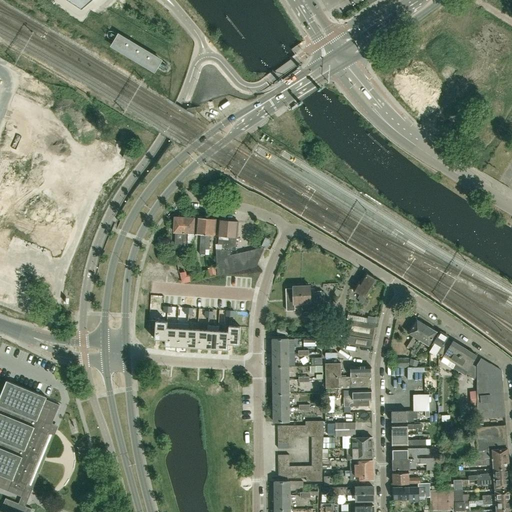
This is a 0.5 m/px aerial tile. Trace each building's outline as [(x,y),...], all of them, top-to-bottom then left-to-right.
[(67,0),(82,9),(92,1),(91,0),(67,0)] [(154,71),(160,61),(160,60),(119,35),(113,46),(154,71)] [(123,157),(131,160),(133,161),(136,154),(126,150),(123,157)] [(177,191),(183,184),(179,181),(173,188),(177,191)] [(63,240),(74,208),(39,208),(39,212),(43,212),(41,217),(36,217),(33,225),(33,229),(63,240)] [(182,253),(183,248),(184,217),(174,217),(173,232),(175,232),(174,247),(178,248),(178,253),(182,253)] [(194,218),(184,217),(183,248),(187,248),(188,233),(193,233),(194,218)] [(199,248),(200,248),(199,254),(206,254),(206,249),(204,249),(207,219),(197,218),(196,233),(200,234),(199,248)] [(216,219),(207,219),(204,249),(206,249),(206,254),(209,254),(209,249),(210,234),(215,235),(216,219)] [(221,245),(221,250),(216,250),(217,276),(231,273),(228,256),(226,255),(225,250),(228,220),(219,220),(217,235),(219,235),(218,245),(221,245)] [(228,256),(231,273),(256,267),(265,247),(230,255),(230,251),(235,250),(238,221),(228,220),(225,250),(226,255),(228,256)] [(376,279),(365,272),(360,281),(358,280),(353,290),(359,294),(357,298),(359,299),(358,301),(361,303),(376,279)] [(309,285),(300,286),(301,309),(312,309),(312,306),(323,305),(322,291),(309,291),(309,285)] [(301,309),(300,286),(292,286),(292,288),(285,289),(286,311),(294,310),(294,304),(301,303),(301,309)] [(320,311),(308,312),(309,334),(322,334),(320,311)] [(346,335),(372,341),(372,340),(376,321),(367,318),(348,315),(347,319),(349,319),(346,335)] [(411,351),(426,326),(416,320),(408,333),(413,337),(406,348),(411,351)] [(167,321),(156,321),(154,339),(165,340),(166,340),(167,322),(167,321)] [(176,346),(178,323),(167,322),(166,340),(165,340),(165,345),(176,346)] [(178,323),(176,346),(186,347),(188,329),(188,324),(178,323)] [(208,330),(207,348),(217,349),(219,331),(219,326),(208,325),(207,330),(208,330)] [(227,344),(228,344),(239,345),(240,326),(229,325),(228,331),(227,344)] [(436,332),(426,326),(411,351),(415,354),(423,343),(428,346),(436,332)] [(196,348),(198,329),(188,329),(186,347),(196,348)] [(198,329),(196,348),(207,348),(208,330),(207,330),(198,329)] [(219,331),(217,349),(228,350),(228,344),(227,344),(228,331),(219,331)] [(447,337),(439,333),(430,347),(431,348),(429,352),(435,355),(437,352),(438,352),(447,337)] [(372,341),(346,335),(345,335),(347,336),(346,341),(371,346),(372,341)] [(447,338),(447,337),(438,352),(451,360),(448,365),(452,368),(464,348),(452,341),(451,342),(446,339),(447,338)] [(273,353),(288,353),(288,339),(272,339),(273,353)] [(471,364),(476,356),(464,348),(452,368),(464,375),(465,374),(474,380),(476,376),(476,367),(471,364)] [(309,354),(309,352),(309,351),(298,351),(298,356),(309,356),(309,359),(322,359),(322,354),(309,354)] [(288,353),(273,353),(273,367),(288,366),(288,353)] [(396,367),(408,367),(408,358),(395,358),(396,367)] [(476,365),(476,367),(476,376),(476,419),(505,417),(501,371),(480,358),(476,365)] [(325,387),(371,386),(370,365),(350,366),(351,376),(341,376),(340,362),(325,362),(325,383),(325,387)] [(288,366),(273,367),(273,380),(289,380),(288,366)] [(423,376),(432,375),(432,368),(422,368),(423,376)] [(0,487),(22,497),(59,405),(46,399),(47,397),(6,380),(0,396),(0,487)] [(289,380),(273,380),(273,394),(289,394),(289,380)] [(344,395),(344,396),(344,407),(369,406),(369,399),(371,399),(371,389),(353,389),(353,395),(344,395)] [(289,394),(273,394),(273,408),(289,407),(289,394)] [(434,413),(433,394),(417,394),(417,413),(434,413)] [(289,407),(273,408),(273,421),(289,421),(289,407)] [(413,411),(392,412),(392,422),(407,422),(414,422),(413,417),(413,411)] [(312,442),(323,442),(323,421),(311,421),(312,436),(312,442)] [(355,423),(335,423),(336,436),(356,435),(355,423)] [(392,436),(407,435),(407,430),(421,430),(421,425),(392,426),(392,436)] [(508,458),(505,426),(475,428),(477,460),(492,459),(508,458)] [(407,435),(392,436),(393,446),(407,446),(407,445),(410,447),(426,447),(426,445),(431,445),(430,440),(426,440),(407,441),(407,435)] [(372,437),(352,437),(352,448),(372,447),(372,437)] [(356,460),(356,457),(372,457),(372,447),(352,448),(353,448),(353,454),(347,454),(347,460),(350,460),(356,460)] [(427,448),(407,449),(392,449),(393,460),(417,459),(417,455),(427,455),(427,448)] [(417,459),(393,460),(393,470),(410,470),(416,470),(416,464),(427,463),(427,471),(438,471),(437,458),(417,459)] [(492,459),(477,460),(468,460),(468,466),(493,465),(493,469),(493,470),(501,470),(501,467),(508,467),(508,458),(492,459)] [(350,470),(373,469),(372,459),(356,460),(350,460),(350,470)] [(322,460),(312,461),(312,466),(313,481),(322,481),(322,470),(322,461),(322,460)] [(501,470),(493,470),(493,475),(491,475),(491,474),(479,474),(480,475),(468,476),(468,481),(476,481),(509,478),(509,469),(508,467),(501,467),(501,470)] [(44,469),(43,481),(55,481),(55,469),(44,469)] [(350,479),(373,479),(373,469),(350,470),(345,470),(345,476),(350,476),(350,479)] [(393,484),(418,484),(420,484),(420,479),(408,479),(408,474),(393,474),(393,475),(392,475),(392,481),(393,481),(393,484)] [(494,488),(510,487),(509,478),(476,481),(477,484),(494,483),(494,488)] [(290,481),(275,482),(275,495),(290,495),(290,481)] [(429,483),(420,484),(418,484),(418,488),(393,489),(393,500),(409,500),(409,502),(419,501),(418,494),(425,494),(425,497),(429,497),(429,490),(429,483)] [(346,489),(347,495),(356,494),(356,500),(373,500),(373,486),(355,486),(355,489),(346,489)] [(511,498),(510,489),(494,490),(495,495),(482,496),(482,500),(511,498)] [(429,509),(454,509),(454,502),(454,490),(447,490),(429,490),(429,497),(429,509)] [(462,498),(462,491),(454,490),(454,502),(467,501),(467,498),(462,498)] [(290,495),(275,495),(275,509),(291,509),(290,495)] [(0,510),(0,511),(30,511),(32,509),(5,498),(0,511),(0,510)] [(482,500),(475,501),(475,506),(495,504),(496,511),(503,510),(503,508),(511,507),(511,498),(482,500)] [(469,502),(467,501),(454,502),(454,509),(454,511),(456,511),(470,511),(469,502)]
